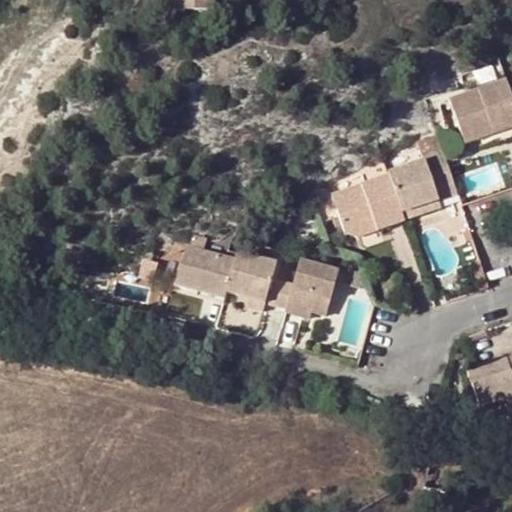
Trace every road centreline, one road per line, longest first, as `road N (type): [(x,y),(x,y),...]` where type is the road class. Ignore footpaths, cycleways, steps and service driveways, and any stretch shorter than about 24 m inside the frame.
road 1 (unknown): [(412,353),(397,382),(374,386),(118,307)]
road 2 (residential): [(511,290),(413,334),(402,351),(429,356),(511,334)]
